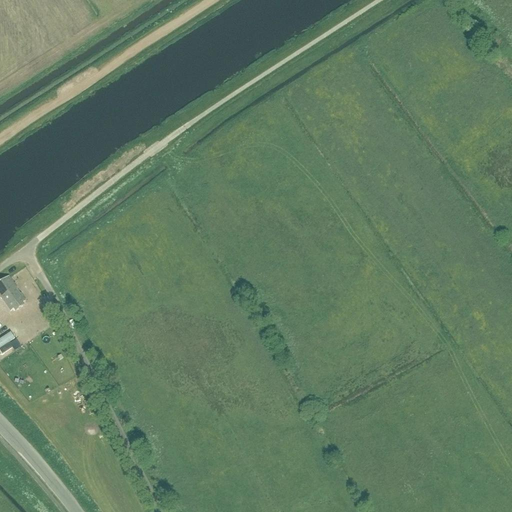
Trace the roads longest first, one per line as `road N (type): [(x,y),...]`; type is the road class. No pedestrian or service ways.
road 1 (unclassified): [(25,249),(157,511)]
road 2 (track): [(209,0),(0,136)]
road 3 (unclassified): [(25,249),(166,140)]
